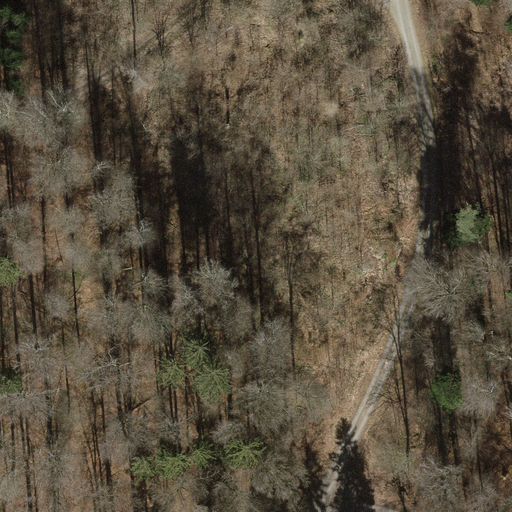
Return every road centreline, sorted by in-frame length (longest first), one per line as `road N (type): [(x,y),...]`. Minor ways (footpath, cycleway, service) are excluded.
road 1 (track): [(321,511),(424,256),(432,122),(399,0)]
road 2 (track): [(212,0),(84,85),(0,108)]
